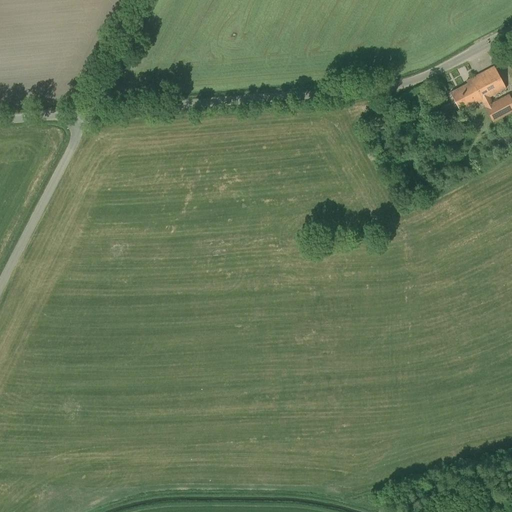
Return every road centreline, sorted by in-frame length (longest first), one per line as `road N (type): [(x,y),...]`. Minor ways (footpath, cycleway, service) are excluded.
road 1 (tertiary): [(88,112),(389,89),(511,33)]
road 2 (tertiary): [(0,287),(88,112)]
